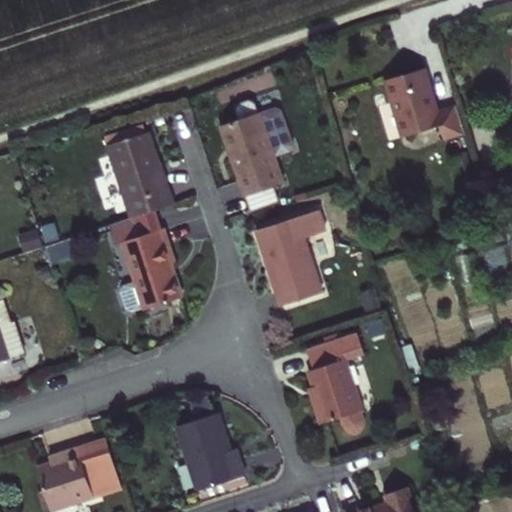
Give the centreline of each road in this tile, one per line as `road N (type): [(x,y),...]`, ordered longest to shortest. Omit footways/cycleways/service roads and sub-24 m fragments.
road 1 (residential): [(0,426),(252,344)]
road 2 (residential): [(252,344),(180,124)]
road 3 (residential): [(299,488),(252,344)]
